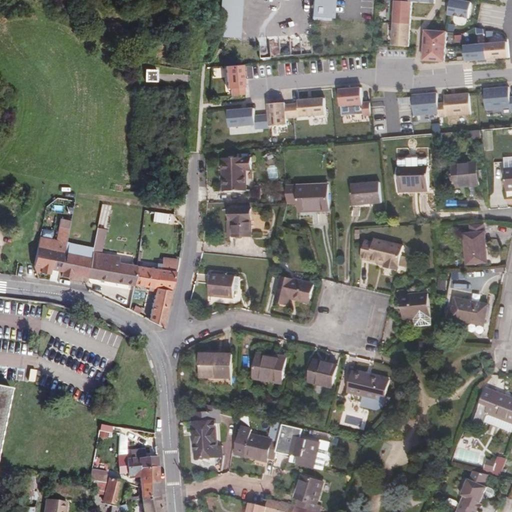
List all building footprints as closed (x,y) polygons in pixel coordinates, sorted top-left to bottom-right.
[(311,0),(310,17),(328,19),(329,0),(311,0)] [(408,0),(391,0),(390,22),(407,23),(408,11),(409,0),(408,0)] [(467,1),(463,0),(447,0),(445,12),(464,16),(467,1)] [(407,23),(390,22),(388,44),(406,45),(406,34),(407,23)] [(441,30),(422,29),(421,39),(421,44),(440,45),(441,30)] [(503,39),(482,41),(484,58),(495,56),(505,55),(503,39)] [(482,41),(460,43),(462,60),(474,59),(484,58),(482,41)] [(440,45),(421,44),(421,51),(420,59),(439,60),(440,45)] [(239,64),(221,65),(223,87),(241,86),(239,64)] [(159,82),(159,69),(146,67),(146,80),(159,82)] [(489,87),(481,87),(483,108),(507,106),(507,109),(511,108),(511,95),(507,96),(506,85),(489,87)] [(420,93),(409,94),(411,114),(436,112),(434,92),(420,93)] [(463,92),(440,95),(442,112),(464,110),(463,92)] [(359,96),(337,98),(338,116),(361,114),(359,96)] [(274,102),(265,103),(267,124),(286,122),(283,101),(274,102)] [(319,102),(295,104),(296,122),(321,120),(319,102)] [(238,109),(224,110),(226,129),(255,126),(254,107),(238,109)] [(511,178),(511,147),(499,148),(502,179),(511,178)] [(393,155),(394,165),(422,164),(422,154),(413,155),(413,153),(402,154),(402,155),(393,155)] [(247,167),(246,156),(218,158),(218,188),(240,188),(241,167),(247,167)] [(476,182),(474,163),(449,164),(450,184),(476,182)] [(394,165),(393,165),(394,190),(424,189),(423,164),(422,164),(394,165)] [(376,200),(375,181),(348,182),(350,201),(376,200)] [(281,186),(282,200),(294,200),(295,211),(316,210),(317,212),(327,211),(325,185),(281,186)] [(245,236),(245,210),(224,211),(223,223),(220,223),(221,237),(245,236)] [(484,261),(480,229),(477,229),(476,223),(465,225),(465,231),(460,232),(464,264),(484,261)] [(84,280),(130,288),(151,292),(144,322),(158,328),(171,276),(152,273),(114,266),(114,261),(97,258),(102,233),(94,232),(90,251),(78,248),(76,259),(61,256),(36,250),(34,249),(30,267),(58,273),(58,278),(68,280),(68,283),(83,285),(84,280)] [(394,267),(399,242),(361,234),(357,252),(365,254),(365,258),(380,260),(380,264),(394,267)] [(76,259),(78,248),(64,245),(38,240),(36,250),(61,256),(76,259)] [(172,274),(174,261),(155,257),(152,273),(171,276),(172,274)] [(236,289),(236,276),(207,275),(206,294),(229,296),(230,289),(236,289)] [(308,298),(310,282),(278,277),(274,299),(285,302),(287,294),(308,298)] [(426,322),(424,290),(405,291),(403,287),(396,288),(397,301),(399,300),(400,312),(408,312),(410,322),(426,322)] [(483,323),(485,303),(454,298),(450,320),(466,322),(468,320),(483,323)] [(231,372),(232,349),(202,348),(202,370),(231,372)] [(282,376),(286,352),(276,350),(274,353),(257,351),(254,371),(282,376)] [(331,383),(336,362),(314,357),(309,377),(331,383)] [(384,393),(388,377),(352,367),(347,387),(376,395),(377,391),(384,393)] [(0,442),(14,377),(0,373),(0,442)] [(439,375),(439,386),(449,386),(449,375),(439,375)] [(508,429),(511,419),(511,396),(485,386),(472,420),(482,424),(484,421),(508,429)] [(217,410),(207,407),(207,417),(193,418),(193,427),(192,427),(194,460),(220,459),(220,450),(216,449),(214,426),(218,425),(217,410)] [(250,417),(241,415),(239,424),(248,426),(250,417)] [(281,435),(283,425),(279,424),(274,423),(270,443),(272,443),(271,447),(251,441),(252,436),(241,433),(235,459),(265,467),(266,463),(273,465),(275,459),(291,463),(292,461),(297,463),(295,471),(310,475),(314,461),(317,451),(287,443),(289,436),(281,435)] [(291,427),(283,425),(281,435),(289,436),(291,427)] [(158,459),(157,456),(144,457),(143,449),(129,449),(129,457),(117,458),(117,466),(120,466),(120,471),(125,471),(125,474),(143,473),(143,469),(158,468),(158,459)] [(314,461),(310,475),(318,477),(321,466),(320,463),(314,461)] [(489,470),(491,464),(480,461),(479,467),(489,470)] [(159,474),(158,468),(143,469),(143,473),(145,484),(146,484),(160,484),(159,474)] [(27,493),(36,495),(38,479),(29,478),(27,493)] [(464,480),(461,488),(459,487),(454,503),(456,505),(453,511),(476,511),(477,510),(480,511),(482,510),(485,505),(484,502),(477,500),(479,494),(476,493),(478,485),(464,480)] [(114,486),(91,481),(91,486),(91,489),(102,491),(101,497),(113,499),(114,486)] [(119,511),(125,511),(125,507),(127,482),(114,481),(114,486),(113,499),(113,510),(119,511)] [(161,489),(160,484),(146,484),(145,484),(148,498),(162,497),(161,489)] [(315,511),(322,490),(301,484),(295,507),(297,507),(296,511),(292,511),(282,509),(281,511),(267,508),(265,511),(254,511),(249,510),(248,511),(315,511)] [(27,493),(27,502),(39,503),(40,500),(39,495),(36,495),(27,493)] [(164,511),(162,497),(148,498),(150,511),(164,511)]
